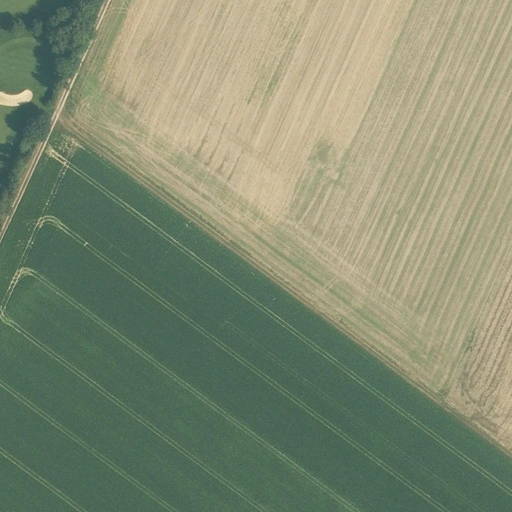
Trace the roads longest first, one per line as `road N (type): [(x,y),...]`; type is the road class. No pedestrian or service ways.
road 1 (track): [(57,116),(511,456)]
road 2 (track): [(109,0),(0,250)]
